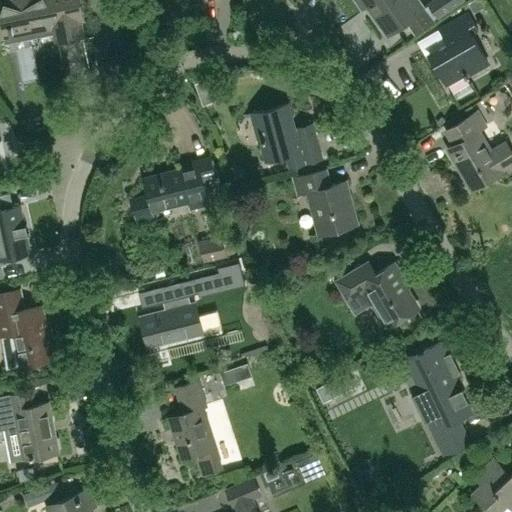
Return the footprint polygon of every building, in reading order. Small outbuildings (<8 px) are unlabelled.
[(83,17),(79,0),(14,0),(0,3),(0,12),(1,18),(0,18),(0,19),(9,18),(10,23),(9,23),(11,34),(12,34),(13,37),(54,29),(57,41),(83,35),(80,18),(83,17)] [(422,9),(416,0),(357,0),(362,7),(367,4),(388,33),(405,21),(415,35),(435,20),(426,7),(422,9)] [(437,16),(460,0),(432,0),(428,3),(437,16)] [(488,63),(471,33),(478,29),(468,13),(439,30),(446,43),(429,53),(437,65),(447,84),(449,83),(447,81),(463,71),(465,76),(488,63)] [(323,157),(313,123),(295,128),(289,103),(252,113),(244,115),(244,116),(252,114),(260,143),(262,142),(267,160),(287,155),(290,166),(323,157)] [(511,162),(511,153),(505,141),(491,150),(479,130),(486,126),(478,112),(446,130),(454,144),(448,147),(471,189),(503,171),(502,168),(511,162)] [(131,199),(137,222),(156,218),(154,210),(191,201),(192,208),(210,204),(205,184),(217,181),(211,156),(181,163),(182,168),(144,177),(145,181),(143,182),(144,186),(146,185),(149,195),(131,199)] [(358,223),(350,194),(348,187),(346,180),(326,185),(322,171),(327,170),(327,169),(294,178),(299,195),(308,193),(319,232),(310,235),(310,236),(358,223)] [(0,258),(30,253),(20,204),(12,206),(9,192),(0,194),(0,258)] [(180,226),(162,232),(166,241),(183,234),(180,226)] [(221,235),(199,241),(204,262),(226,257),(221,235)] [(354,310),(373,298),(387,323),(414,306),(421,317),(422,316),(416,306),(401,282),(405,279),(396,264),(376,276),(368,262),(336,281),(354,310)] [(203,332),(195,301),(188,303),(185,295),(189,294),(185,280),(156,287),(160,301),(166,299),(168,308),(141,315),(149,346),(203,332)] [(19,290),(0,293),(0,340),(4,366),(5,367),(52,357),(42,306),(23,310),(19,290)] [(443,341),(398,362),(401,367),(399,368),(400,369),(402,368),(410,385),(408,386),(409,388),(410,387),(413,393),(411,393),(412,395),(417,393),(428,417),(424,419),(424,420),(426,419),(443,455),(470,442),(459,419),(472,412),(467,401),(468,400),(468,398),(463,388),(462,387),(460,388),(457,382),(462,380),(459,374),(460,373),(459,371),(451,354),(450,352),(449,353),(443,341)] [(222,468),(202,405),(206,404),(198,379),(175,386),(183,411),(168,416),(181,457),(195,453),(202,475),(222,468)] [(0,429),(4,428),(11,461),(58,451),(48,402),(33,405),(30,391),(0,396),(0,429)] [(296,461),(306,483),(327,474),(318,451),(296,461)] [(511,469),(509,472),(493,455),(472,475),(479,482),(470,490),(490,511),(497,511),(507,504),(511,509),(511,469)] [(257,511),(251,497),(258,493),(252,479),(227,489),(233,504),(235,503),(239,511),(257,511)] [(31,492),(35,504),(62,494),(58,482),(31,492)] [(89,511),(88,508),(96,506),(89,489),(47,505),(49,511),(89,511)]
